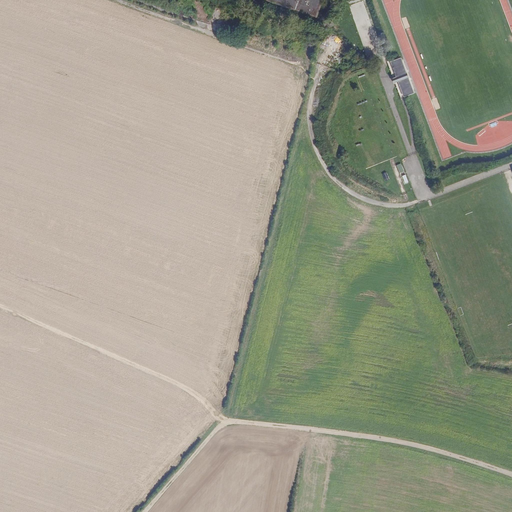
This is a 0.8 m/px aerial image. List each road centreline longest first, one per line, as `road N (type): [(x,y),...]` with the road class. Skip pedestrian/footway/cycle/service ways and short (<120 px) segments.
road 1 (track): [(116,0),(312,65),(306,110),(330,172),(366,199),(417,201)]
road 2 (track): [(228,420),(306,110)]
road 3 (track): [(511,476),(409,444),(228,420)]
road 4 (track): [(0,307),(198,392),(228,420)]
road 5 (unknown): [(386,75),(427,197)]
road 6 (track): [(228,420),(148,511)]
